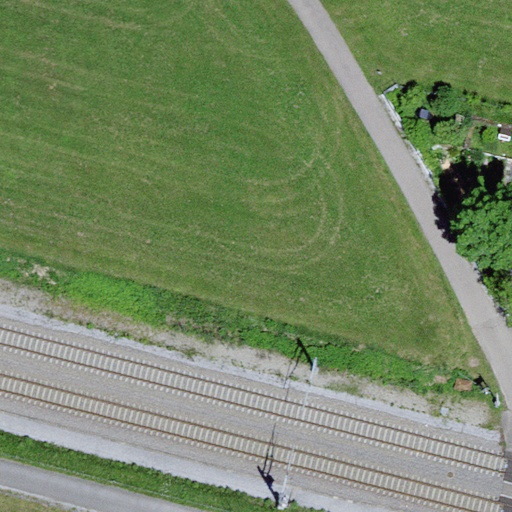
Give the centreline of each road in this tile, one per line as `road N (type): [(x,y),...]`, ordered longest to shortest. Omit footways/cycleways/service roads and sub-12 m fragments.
road 1 (unclassified): [(288,0),(378,135),(511,376)]
road 2 (track): [(0,476),(138,511)]
